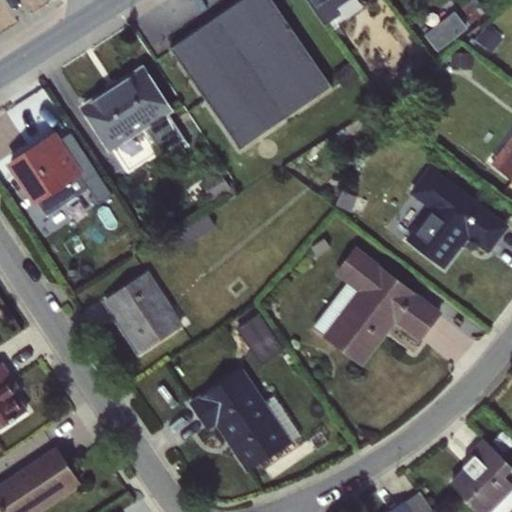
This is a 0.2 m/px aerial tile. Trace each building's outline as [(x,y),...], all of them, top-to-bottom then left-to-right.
[(240,149),(330,87),(270,0),(241,0),(170,49),(240,149)] [(307,0),(325,24),(339,14),(335,8),(347,0),(307,0)] [(448,29),(431,27),(430,44),(447,45),(448,29)] [(499,37),(485,27),(474,41),(488,51),(499,37)] [(471,53),(451,53),(451,70),(471,70),(471,53)] [(348,63),(331,73),(342,88),(358,77),(348,63)] [(170,112),(142,69),(83,107),(111,151),(145,128),(160,153),(162,152),(168,160),(189,147),(168,114),(170,112)] [(57,141),(52,133),(10,161),(37,202),(37,203),(46,216),(88,188),(98,204),(111,195),(97,173),(83,181),(57,141)] [(70,133),(57,141),(83,181),(97,173),(70,133)] [(511,135),(490,163),(511,180),(511,135)] [(506,226),(429,167),(409,193),(429,207),(404,239),(443,269),(470,237),(487,250),(506,226)] [(218,170),(201,182),(212,201),(231,190),(218,170)] [(351,211),(357,196),(341,190),(335,205),(351,211)] [(216,227),(209,216),(155,248),(162,259),(216,227)] [(438,313),(353,248),(334,274),(346,283),(312,326),(362,367),(396,322),(418,339),(438,313)] [(182,323),(148,273),(104,302),(138,353),(182,323)] [(262,339),(250,319),(236,328),(249,347),(262,339)] [(10,377),(0,362),(0,428),(26,411),(5,381),(10,377)] [(264,402),(242,368),(189,403),(206,429),(216,423),(248,471),(300,436),(273,396),(264,402)] [(450,484),(479,511),(508,511),(511,508),(511,468),(484,440),(470,454),(475,459),(450,484)] [(0,511),(33,511),(79,482),(56,448),(0,484),(0,511)] [(432,511),(419,491),(387,511),(432,511)]
